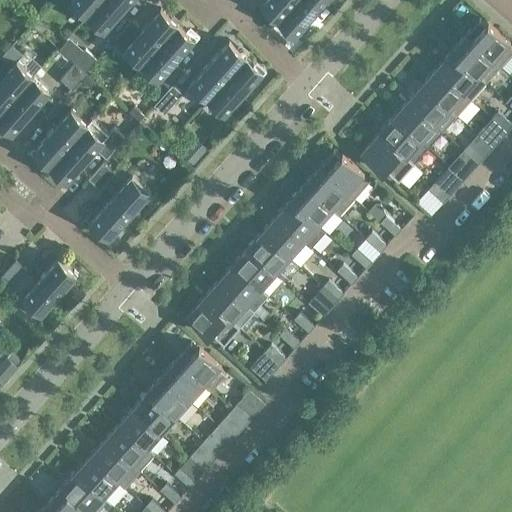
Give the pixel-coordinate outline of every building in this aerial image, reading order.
[(73,0),(88,13),(100,0),(73,0)] [(130,0),(100,0),(88,13),(105,28),(130,0)] [(279,18),(295,0),(264,0),(265,0),(281,15),(279,17),(279,18)] [(295,0),(279,18),(296,33),(325,0),(295,0)] [(143,61),(178,22),(161,7),(141,29),(131,20),(116,37),(143,61)] [(511,45),(480,17),(465,34),(500,66),(511,52),(511,45)] [(195,37),(178,22),(143,61),(170,86),(185,69),(175,59),(195,37)] [(486,82),(500,66),(465,34),(450,50),(486,82)] [(76,57),(62,76),(74,85),(97,54),(71,35),(62,47),(76,57)] [(204,101),(246,54),(229,40),(188,87),(204,101)] [(486,82),(450,50),(436,66),(472,98),(486,82)] [(226,111),(261,72),(245,58),(247,55),(246,54),(204,101),(205,102),(210,97),(226,111)] [(0,111),(34,74),(17,59),(0,77),(0,111)] [(472,98),(436,66),(422,82),(457,114),(472,98)] [(35,75),(34,74),(0,111),(0,118),(14,131),(49,91),(33,77),(35,75)] [(457,114),(422,82),(407,99),(436,124),(449,109),(456,115),(457,114)] [(421,140),(436,124),(407,99),(393,115),(421,140)] [(51,164),(93,117),(92,117),(88,122),(71,107),(36,147),(52,161),(50,163),(51,164)] [(506,130),(507,131),(511,125),(511,122),(498,110),(492,116),(507,130),(506,130)] [(408,155),(421,140),(393,115),(379,131),(414,162),(415,161),(408,155)] [(110,132),(93,117),(51,164),(68,179),(110,132)] [(492,146),(493,147),(500,139),(499,138),(499,139),(484,126),(478,133),(493,146),(492,146)] [(399,179),(414,162),(379,131),(363,148),(399,179)] [(478,163),(485,155),(484,155),(469,142),(463,149),(478,162),(478,163)] [(334,149),(319,166),(355,197),(370,180),(334,149)] [(463,179),(464,179),(471,171),(470,171),(455,158),(449,165),(464,178),(463,179)] [(100,188),(115,171),(103,160),(88,177),(100,188)] [(355,197),(319,166),(305,182),(340,213),(355,197)] [(441,174),(435,181),(450,195),(457,187),(456,187),(441,174)] [(110,236),(145,197),(126,181),(92,219),(110,236)] [(450,195),(435,181),(428,188),(443,201),(443,202),(450,195)] [(339,214),(340,213),(305,182),(290,198),(319,223),(332,208),(339,214)] [(319,223),(290,198),(276,214),(304,239),(312,246),(327,230),(319,223)] [(290,255),(304,239),(276,214),(262,230),(290,255)] [(395,234),(396,235),(403,227),(402,227),(401,227),(387,214),(381,220),(396,234),(395,234)] [(275,271),(290,255),(262,230),(247,246),(275,271)] [(381,250),(381,251),(388,243),(387,243),(372,230),(366,237),(381,250)] [(275,271),(247,246),(233,262),(261,288),(275,271)] [(366,267),(367,267),(374,259),(373,259),(358,246),(352,253),(367,266),(366,267)] [(24,295),(43,311),(77,273),(58,256),(24,295)] [(1,274),(13,285),(28,268),(17,257),(1,274)] [(247,304),(261,288),(233,262),(218,278),(247,304)] [(352,283),(359,275),(358,275),(343,262),(337,269),(352,282),(352,283)] [(247,304),(218,278),(204,295),(239,326),(240,325),(233,319),(247,304)] [(337,299),(338,299),(345,291),(344,291),(344,292),(329,278),(323,285),(338,298),(337,299)] [(323,315),(324,315),(331,308),(330,307),(329,308),(314,294),(309,301),(323,314),(323,315)] [(239,326),(204,295),(189,311),(224,343),(239,326)] [(308,331),(309,332),(316,324),(316,323),(315,324),(300,310),(294,317),(309,330),(308,331)] [(294,347),(295,348),(302,340),(301,339),(301,340),(286,326),(280,333),(295,346),(294,347)] [(9,347),(0,340),(0,339),(0,349),(4,353),(9,347)] [(191,341),(176,358),(212,389),(227,372),(191,341)] [(274,370),(274,371),(287,356),(287,355),(286,356),(271,343),(259,356),(274,369),(274,370)] [(0,380),(1,381),(16,364),(5,355),(0,360),(0,380)] [(212,389),(176,358),(162,374),(190,399),(204,384),(211,390),(212,389)] [(176,415),(190,399),(162,374),(147,390),(176,415)] [(161,431),(176,415),(147,390),(133,406),(161,431)] [(238,401),(232,408),(248,421),(254,414),(253,414),(238,401)] [(148,446),(161,431),(133,406),(119,422),(154,454),(155,453),(148,446)] [(248,421),(232,408),(218,424),(233,437),(248,421)] [(140,470),(154,454),(119,422),(104,438),(140,470)] [(218,454),(226,446),(225,446),(224,446),(209,433),(204,440),(218,453),(218,454)] [(125,486),(140,470),(104,438),(90,454),(125,486)] [(204,470),(211,462),(210,462),(195,449),(189,456),(204,469),(204,470)] [(124,487),(125,486),(90,454),(76,470),(104,496),(117,481),(124,487)] [(189,486),(190,486),(197,479),(196,478),(196,479),(181,465),(175,472),(190,485),(189,486)] [(104,496),(76,470),(61,486),(89,511),(91,511),(90,511),(104,496)] [(175,502),(182,495),(182,494),(181,495),(166,481),(160,488),(175,501),(175,502)] [(89,511),(61,486),(47,502),(57,511),(89,511)] [(166,511),(168,511),(167,510),(167,511),(152,498),(146,504),(154,511),(166,511)] [(57,511),(47,502),(38,511),(57,511)]
